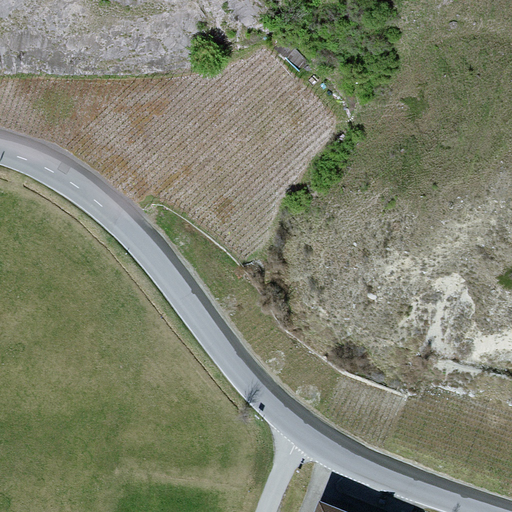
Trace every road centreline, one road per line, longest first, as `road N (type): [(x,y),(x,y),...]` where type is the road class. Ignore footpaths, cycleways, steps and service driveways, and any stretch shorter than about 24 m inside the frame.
road 1 (unclassified): [(0,152),(74,186),(134,239),(236,375),(300,437)]
road 2 (unclassified): [(300,437),(329,460),(477,511)]
